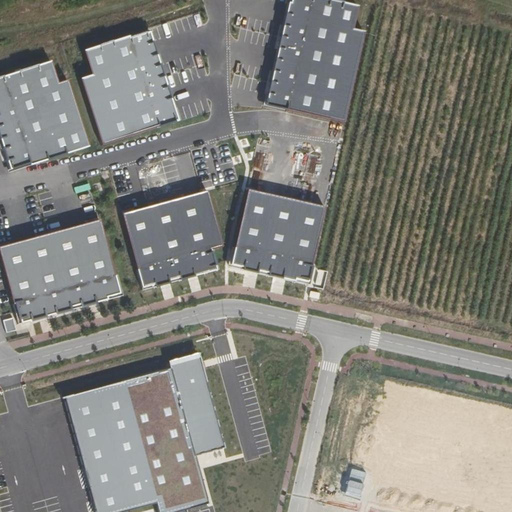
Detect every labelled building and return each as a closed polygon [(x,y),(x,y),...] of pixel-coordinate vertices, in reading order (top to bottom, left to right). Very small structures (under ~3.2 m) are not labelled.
[(344,124),(363,32),(351,29),(356,6),(327,0),(288,0),(265,106),(344,124)] [(244,17),(238,15),(235,27),(241,29),(244,17)] [(197,27),(193,16),(187,18),(191,29),(197,27)] [(250,18),(244,17),(241,29),(247,30),(250,18)] [(191,29),(187,18),(181,20),(185,31),(191,29)] [(256,19),(250,18),(247,30),(253,31),(256,19)] [(262,21),(256,19),(253,31),(259,33),(262,21)] [(185,31),(181,20),(175,22),(179,33),(185,31)] [(268,22),(262,21),(259,33),(265,34),(268,22)] [(179,33),(175,22),(169,24),(173,35),(179,33)] [(274,23),(268,22),(265,34),(272,35),(274,23)] [(280,25),(274,23),(272,35),(278,37),(280,25)] [(173,35),(169,24),(163,25),(167,37),(173,35)] [(167,37),(163,25),(157,27),(161,39),(167,37)] [(161,39),(157,27),(151,29),(155,41),(161,39)] [(247,30),(241,29),(239,41),(245,42),(247,30)] [(101,146),(178,122),(149,30),(83,51),(91,76),(80,80),(101,146)] [(253,31),(247,30),(245,42),(251,43),(253,31)] [(259,33),(253,31),(251,43),(257,45),(259,33)] [(265,34),(259,33),(257,45),(263,46),(265,34)] [(272,35),(265,34),(263,46),(269,47),(272,35)] [(278,37),(272,35),(269,47),(275,49),(278,37)] [(192,54),(196,66),(202,64),(198,52),(192,54)] [(186,56),(190,68),(196,66),(192,54),(186,56)] [(180,58),(184,70),(190,68),(186,56),(180,58)] [(174,60),(178,72),(184,70),(180,58),(174,60)] [(88,147),(60,59),(0,78),(0,141),(10,173),(88,147)] [(168,62),(172,74),(178,72),(174,60),(168,62)] [(161,64),(165,76),(172,74),(168,62),(161,64)] [(238,62),(235,74),(241,76),(244,63),(238,62)] [(244,63),(241,76),(247,77),(250,65),(244,63)] [(196,66),(200,78),(206,76),(202,64),(196,66)] [(250,65),(247,77),(254,79),(257,66),(250,65)] [(190,68),(194,80),(200,78),(196,66),(190,68)] [(257,66),(254,79),(260,80),(263,68),(257,66)] [(184,70),(188,82),(194,80),(190,68),(184,70)] [(263,68),(260,80),(266,82),(269,70),(263,68)] [(178,72),(182,84),(188,82),(184,70),(178,72)] [(172,74),(176,86),(182,84),(178,72),(172,74)] [(165,76),(169,88),(176,86),(172,74),(165,76)] [(235,74),(232,87),(238,88),(241,76),(235,74)] [(241,76),(238,88),(244,90),(247,77),(241,76)] [(247,77),(244,90),(250,91),(254,79),(247,77)] [(254,79),(250,91),(257,93),(260,80),(254,79)] [(260,80),(257,93),(263,95),(266,82),(260,80)] [(201,101),(205,113),(211,112),(208,99),(201,101)] [(195,103),(199,115),(205,113),(201,101),(195,103)] [(189,105),(193,117),(199,115),(195,103),(189,105)] [(183,107),(186,119),(193,117),(189,105),(183,107)] [(177,108),(180,121),(186,119),(183,107),(177,108)] [(216,152),(229,149),(227,143),(214,146),(216,152)] [(248,162),(248,143),(232,144),(233,163),(248,162)] [(193,158),(206,155),(204,149),(191,152),(193,158)] [(218,158),(230,155),(229,149),(216,152),(218,158)] [(195,164),(207,161),(206,155),(193,158),(195,164)] [(220,165),(232,161),(230,155),(218,158),(220,165)] [(163,167),(176,164),(174,157),(162,161),(163,167)] [(151,171),(163,167),(162,161),(149,164),(151,171)] [(197,171),(209,167),(207,161),(195,164),(197,171)] [(221,171),(234,167),(232,161),(220,165),(221,171)] [(165,173),(178,170),(176,164),(163,167),(165,173)] [(153,177),(165,173),(163,167),(151,171),(153,177)] [(198,177),(211,173),(209,167),(197,171),(198,177)] [(223,177),(236,174),(234,167),(221,171),(223,177)] [(113,178),(125,175),(123,168),(111,171),(113,178)] [(167,179),(179,176),(178,170),(165,173),(167,179)] [(155,183),(167,179),(165,173),(153,177),(155,183)] [(200,183),(213,180),(211,173),(198,177),(200,183)] [(225,183),(237,180),(236,174),(223,177),(225,183)] [(115,184),(126,181),(125,175),(113,178),(115,184)] [(169,186),(181,182),(179,176),(167,179),(169,186)] [(156,189),(169,186),(167,179),(155,183),(156,189)] [(202,189),(214,186),(213,180),(200,183),(202,189)] [(116,190),(128,187),(126,181),(115,184),(116,190)] [(170,192),(183,188),(181,182),(169,186),(170,192)] [(158,195),(170,192),(169,186),(156,189),(158,195)] [(78,196),(91,193),(89,187),(77,190),(78,196)] [(118,197),(130,193),(128,187),(116,190),(118,197)] [(172,198),(185,195),(183,188),(170,192),(172,198)] [(325,208),(247,190),(230,268),(307,285),(325,208)] [(40,201),(52,197),(50,191),(38,195),(40,201)] [(222,248),(207,191),(121,214),(142,291),(218,270),(213,250),(222,248)] [(160,202),(172,198),(170,192),(158,195),(160,202)] [(80,203),(92,199),(91,193),(78,196),(80,203)] [(27,204),(40,201),(38,195),(26,198),(27,204)] [(42,207),(54,203),(52,197),(40,201),(42,207)] [(82,209),(94,205),(92,199),(80,203),(82,209)] [(29,210),(42,207),(40,201),(27,204),(29,210)] [(43,213),(56,210),(54,203),(42,207),(43,213)] [(84,215),(96,212),(94,205),(82,209),(84,215)] [(31,217),(43,213),(42,207),(29,210),(31,217)] [(45,219),(57,216),(56,210),(43,213),(45,219)] [(85,221),(98,218),(96,212),(84,215),(85,221)] [(33,223),(45,219),(43,213),(31,217),(33,223)] [(47,226),(59,222),(57,216),(45,219),(47,226)] [(34,229),(47,226),(45,219),(33,223),(34,229)] [(99,220),(0,247),(0,258),(18,325),(120,297),(99,220)] [(49,232),(61,228),(59,222),(47,226),(49,232)] [(36,235),(49,232),(47,226),(34,229),(36,235)] [(16,331),(12,318),(3,321),(6,333),(16,331)] [(235,367),(248,364),(246,356),(233,359),(235,367)] [(201,365),(199,357),(169,365),(169,369),(195,457),(224,449),(201,365)] [(238,376),(250,372),(248,364),(235,367),(238,376)] [(195,457),(169,369),(64,397),(94,511),(127,511),(155,504),(157,511),(181,511),(208,505),(195,457)] [(252,378),(250,372),(238,376),(239,382),(252,378)] [(254,384),(252,378),(239,382),(241,388),(254,384)] [(255,390),(254,384),(241,388),(243,394),(255,390)] [(257,397),(255,390),(243,394),(244,400),(257,397)] [(259,403),(257,397),(244,400),(246,406),(259,403)] [(260,409),(259,403),(246,406),(248,412),(260,409)] [(262,415),(260,409),(248,412),(250,418),(262,415)] [(264,421),(262,415),(250,418),(251,424),(264,421)] [(265,427),(264,421),(251,424),(253,431),(265,427)] [(267,433),(265,427),(253,431),(255,437),(267,433)] [(269,439),(267,433),(255,437),(256,443),(269,439)] [(270,446),(269,439),(256,443),(258,449),(270,446)] [(272,452),(270,446),(258,449),(260,455),(272,452)]
